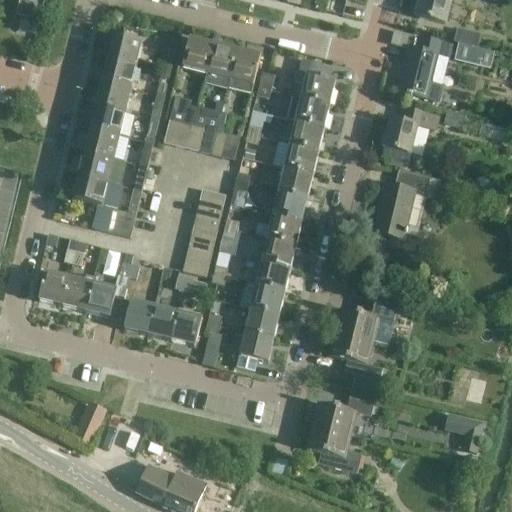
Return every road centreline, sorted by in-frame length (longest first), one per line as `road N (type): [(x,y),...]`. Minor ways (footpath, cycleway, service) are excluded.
road 1 (residential): [(72,96),(21,315),(27,338),(298,403)]
road 2 (residential): [(298,403),(374,61)]
road 3 (residential): [(120,0),(374,61)]
road 4 (tertiary): [(138,511),(0,429)]
